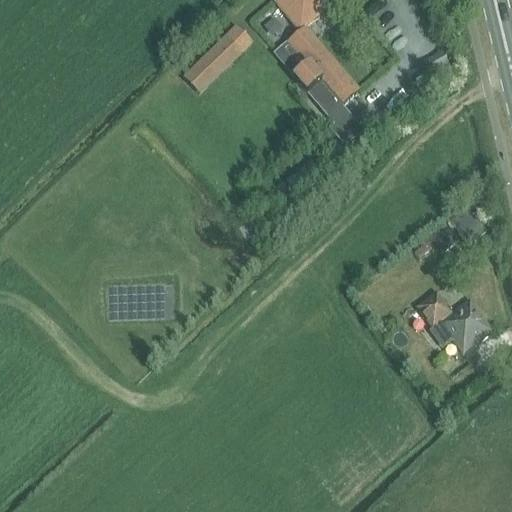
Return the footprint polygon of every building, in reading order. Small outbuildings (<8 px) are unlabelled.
[(277,0),(273,5),(298,34),(286,45),(306,68),(301,72),(292,80),(295,83),(326,119),(333,127),(328,132),(344,150),(364,133),(343,109),(361,93),(306,30),(340,0),(339,0),(277,0)] [(226,40),(226,41),(192,74),(184,82),(200,97),(208,88),(241,55),(226,40)] [(309,165),(286,185),(292,192),(301,185),(304,188),(306,190),(315,182),(313,180),(310,177),(315,172),(309,165)] [(442,256),(458,243),(449,230),(432,243),(442,256)] [(395,296),(385,282),(380,275),(362,288),(377,310),(384,304),(395,296)] [(437,296),(416,310),(433,333),(430,335),(442,351),(452,343),(464,358),(492,336),(493,335),(469,304),(452,318),(437,296)]
